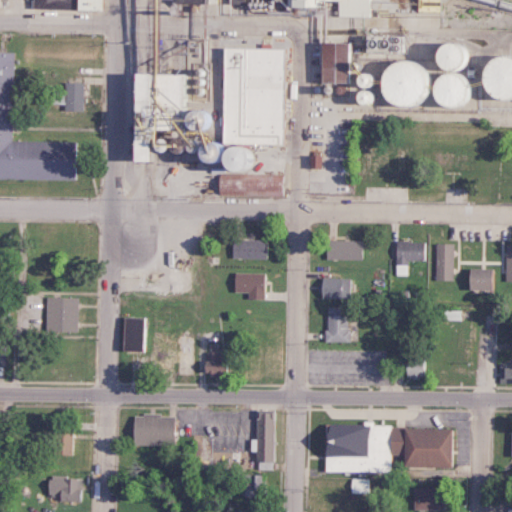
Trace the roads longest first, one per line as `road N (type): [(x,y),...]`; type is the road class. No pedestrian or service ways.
road 1 (residential): [(290,511),(300,36),(290,25),(261,24)]
road 2 (residential): [(105,511),(117,0)]
road 3 (residential): [(511,399),(0,392)]
road 4 (residential): [(511,213),(0,208)]
road 5 (residential): [(261,24),(0,11)]
